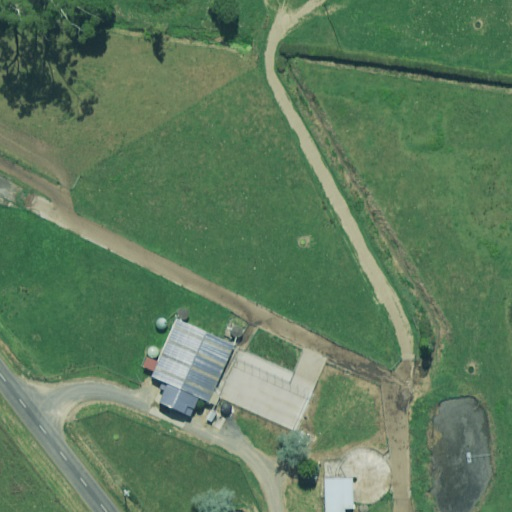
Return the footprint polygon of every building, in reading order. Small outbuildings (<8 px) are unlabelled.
[(233,346),(177,321),(152,377),(167,384),(158,403),(190,417),(198,398),(215,406),(219,396),(212,393),(233,346)] [(230,325),(225,336),(238,342),(243,331),(230,325)] [(305,346),(292,372),(245,349),(222,398),(298,434),(316,395),(311,392),(328,357),(305,346)] [(319,468),(308,465),(303,482),(315,485),(319,468)] [(351,509),(350,479),(323,480),(324,511),(344,511),(344,509),(351,509)]
